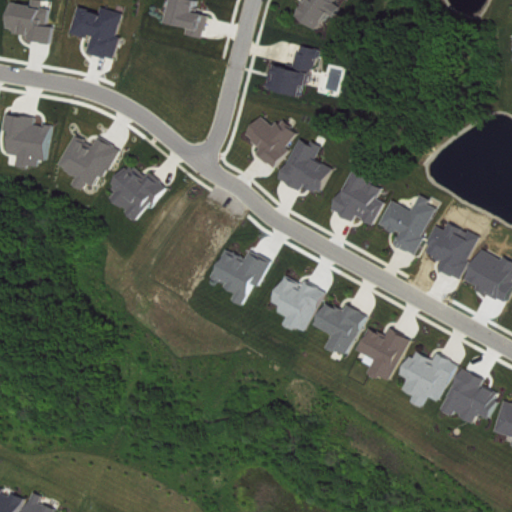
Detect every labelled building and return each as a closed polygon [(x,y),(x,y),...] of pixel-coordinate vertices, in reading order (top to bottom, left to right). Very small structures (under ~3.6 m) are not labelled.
[(20,4),(16,28),(20,28),(28,32),(29,30),(36,34),(38,39),(48,41),(50,29),(54,31),(58,2),(43,0),(41,0),(41,7),(20,4)] [(206,0),(181,0),(176,23),(196,27),(195,35),(211,39),(216,16),(203,12),(206,0)] [(326,30),(336,14),(343,18),(349,7),(343,3),(344,0),(313,0),(304,16),(326,30)] [(131,13),(109,8),(108,12),(86,7),(79,33),(99,38),(96,53),(123,60),(129,37),(125,36),(131,13)] [(275,89),(310,97),(312,86),(317,87),(325,49),(307,45),(302,69),(281,64),(275,89)] [(55,161),(61,127),(44,124),(44,118),(15,114),(12,131),(21,132),(17,154),(28,155),(26,167),(37,168),(38,166),(47,167),(48,160),(55,161)] [(306,132),(289,120),(283,127),(269,116),(254,136),(270,148),(264,155),(283,169),(298,150),(295,148),(306,132)] [(128,149),(107,138),(103,146),(84,136),(68,166),(86,176),(82,185),(92,190),(96,183),(107,189),(128,149)] [(288,180),(310,190),(312,186),(330,195),(342,168),(324,160),(330,148),(309,137),(288,180)] [(148,221),(175,185),(158,173),(154,178),(136,165),(119,187),(125,192),(119,200),(148,221)] [(394,203),(387,199),(392,188),(381,183),(383,179),(363,169),(342,211),(363,221),(365,217),(383,225),(394,203)] [(402,201),(390,225),(408,234),(403,245),(424,255),(447,209),(437,204),(440,200),(430,195),(422,211),(402,201)] [(280,262),(259,253),(257,259),(235,249),(223,277),(237,283),(235,288),(246,293),(243,301),(253,305),(263,284),(269,287),(280,262)] [(357,357),(377,314),(357,305),(354,311),(335,302),(324,326),(343,335),(337,347),(357,357)] [(421,338),(401,329),(397,337),(378,328),(368,351),(385,359),(379,374),(389,379),(390,376),(401,381),(421,338)] [(450,402),(468,364),(447,354),(444,360),(424,351),(412,376),(418,379),(413,390),(425,395),(421,402),(433,408),(438,397),(450,402)] [(498,419),(510,394),(492,386),(495,379),(472,368),(453,411),(464,415),(464,414),(485,423),(489,415),(498,419)] [(27,511),(33,500),(13,491),(14,489),(0,482),(0,511),(27,511)] [(69,511),(50,504),(53,496),(43,492),(35,511),(69,511)]
